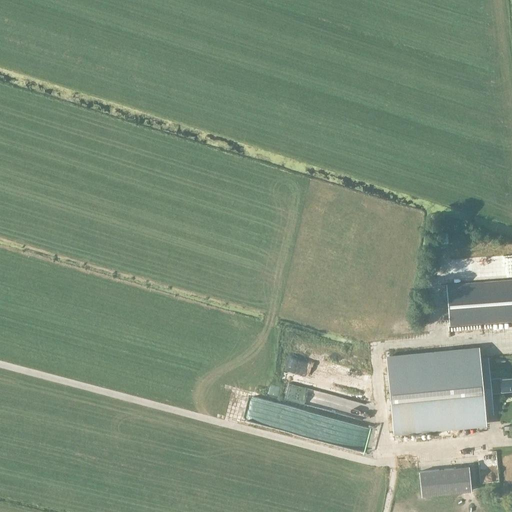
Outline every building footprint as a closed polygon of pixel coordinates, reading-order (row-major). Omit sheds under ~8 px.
[(439,233),(435,266),(446,267),(450,235),(439,233)] [(511,280),(446,285),(449,324),(511,320),(511,280)] [(352,364),(303,349),(299,361),(348,377),(352,364)] [(479,358),(478,349),(386,357),(393,432),(485,423),(484,414),(493,413),(491,388),(501,387),(501,390),(511,389),(511,376),(500,378),(500,380),(490,381),(488,357),(479,358)] [(365,423),(372,402),(301,381),(298,392),(327,401),(326,403),(333,405),(332,410),(341,412),(339,416),(365,423)] [(352,446),(357,429),(301,414),(296,430),(352,446)] [(360,445),(372,447),(375,432),(363,430),(360,445)] [(466,457),(467,461),(475,460),(473,447),(457,450),(459,459),(466,457)] [(468,466),(419,471),(421,496),(471,491),(468,466)] [(403,482),(407,497),(417,494),(413,479),(403,482)]
